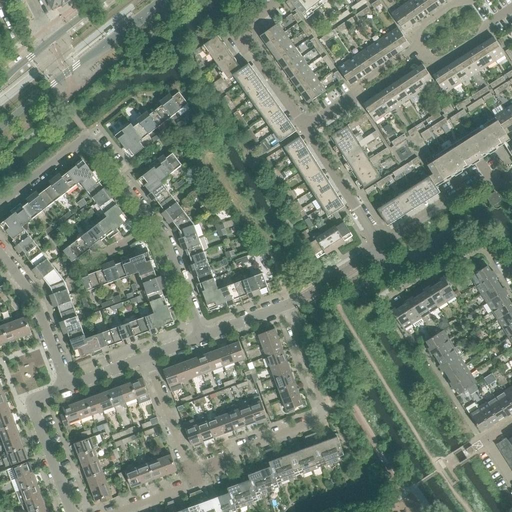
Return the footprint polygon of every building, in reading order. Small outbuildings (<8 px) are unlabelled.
[(48,0),(52,9),(53,8),(54,10),(61,6),(61,5),(61,4),(63,6),(70,0),(48,0)] [(310,9),(322,0),(288,0),(285,2),(293,12),(297,9),(306,20),(314,13),(310,9)] [(374,9),(381,4),(378,0),(371,5),(374,9)] [(428,13),(418,0),(411,0),(408,2),(420,19),(428,13)] [(437,7),(431,0),(418,0),(428,13),(437,7)] [(420,19),(408,2),(400,8),(412,25),(420,19)] [(354,12),(360,7),(358,3),(351,8),(354,12)] [(364,15),(370,11),(368,7),(361,11),(364,15)] [(412,25),(400,8),(391,14),(403,31),(412,25)] [(343,19),(350,14),(347,10),(341,15),(343,19)] [(358,20),(364,15),(361,11),(355,15),(358,20)] [(302,21),(297,13),(293,16),(298,23),(302,21)] [(337,23),(343,19),(341,15),(334,19),(337,23)] [(347,27),(354,22),(352,18),(345,23),(347,27)] [(307,28),(303,22),(299,25),(303,31),(307,28)] [(326,30),(333,26),(330,22),(323,26),(326,30)] [(340,32),(347,27),(345,23),(337,28),(340,32)] [(267,45),(284,33),(277,24),(261,36),(267,45)] [(311,34),(307,28),(303,31),(307,37),(311,34)] [(409,45),(403,36),(398,28),(388,34),(400,51),(409,45)] [(330,38),(336,34),(334,30),(328,34),(330,38)] [(273,53),(289,41),(284,33),(267,45),(273,53)] [(324,42),(330,38),(328,34),(321,38),(324,42)] [(400,51),(388,34),(380,40),(392,56),(400,51)] [(209,54),(223,44),(218,36),(217,35),(193,52),(196,56),(203,51),(206,56),(209,54)] [(319,45),(314,38),(310,41),(315,48),(319,45)] [(504,55),(493,38),(484,44),(495,61),(504,55)] [(507,45),(502,38),(498,40),(503,48),(507,45)] [(392,56),(380,40),(372,45),(384,62),(392,56)] [(278,61),(295,49),(289,41),(273,53),(278,61)] [(215,63),(230,52),(226,46),(225,46),(223,44),(209,54),(215,63)] [(495,61),(484,44),(476,49),(487,66),(495,61)] [(324,52),(319,45),(315,48),(320,55),(324,52)] [(384,62),(372,45),(363,51),(375,68),(384,62)] [(284,69),(301,58),(295,49),(278,61),(284,69)] [(487,66),(476,49),(468,54),(479,71),(487,66)] [(375,68),(363,51),(354,57),(366,74),(375,68)] [(221,71),(235,61),(234,58),(230,52),(215,63),(221,71)] [(479,71),(468,54),(459,60),(469,76),(470,77),(479,71)] [(331,62),(326,56),(322,58),(327,64),(331,62)] [(366,74),(354,57),(347,62),(358,79),(366,74)] [(291,78),(307,66),(301,58),(284,69),(291,78)] [(469,76),(459,60),(450,65),(457,76),(460,83),(470,77),(469,76)] [(219,85),(233,75),(233,74),(241,68),(236,61),(235,61),(221,71),(218,73),(222,78),(212,84),(220,95),(224,92),(219,85)] [(335,68),(331,62),(327,64),(331,71),(335,68)] [(358,79),(347,62),(338,68),(350,85),(358,79)] [(240,84),(255,73),(249,64),(241,69),(241,68),(233,74),(233,75),(240,84)] [(434,82),(429,74),(422,65),(413,71),(417,76),(424,88),(434,82)] [(460,83),(457,76),(450,65),(441,71),(445,76),(452,88),(460,83)] [(296,86),(313,74),(307,66),(291,78),(296,86)] [(343,79),(337,71),(333,74),(339,81),(343,79)] [(424,88),(417,76),(413,71),(405,76),(417,93),(424,88)] [(452,88),(445,76),(441,71),(433,76),(444,93),(452,88)] [(245,91),(261,81),(255,73),(240,84),(245,91)] [(302,94),(318,82),(313,74),(296,86),(302,94)] [(417,93),(405,76),(397,82),(408,99),(417,93)] [(505,81),(502,76),(496,80),(499,85),(505,81)] [(499,85),(496,80),(490,84),(492,89),(499,85)] [(251,99),(266,88),(261,81),(245,91),(251,99)] [(308,103),(325,91),(318,82),(302,94),(308,103)] [(408,99),(397,82),(388,88),(400,105),(408,99)] [(509,87),(506,83),(500,87),(503,91),(509,87)] [(481,95),(489,91),(486,87),(479,91),(481,95)] [(503,91),(500,87),(494,91),(496,95),(503,91)] [(257,108),(272,97),(266,88),(251,99),(257,108)] [(400,105),(388,88),(379,94),(391,111),(400,105)] [(474,100),(481,95),(479,91),(472,96),(474,100)] [(188,104),(179,92),(172,97),(171,95),(168,95),(164,98),(176,113),(188,104)] [(485,102),(493,97),(490,93),(482,98),(485,102)] [(391,111),(379,94),(371,99),(383,116),(391,111)] [(231,102),(227,95),(222,98),(227,104),(231,102)] [(263,117),(279,106),(272,97),(257,108),(263,117)] [(176,113),(164,98),(161,101),(160,103),(162,105),(155,110),(165,122),(176,113)] [(464,106),(471,102),(468,98),(462,102),(464,106)] [(383,116),(371,99),(363,105),(374,122),(383,116)] [(476,107),(483,103),(481,99),(474,103),(476,107)] [(235,108),(231,102),(227,104),(231,110),(235,108)] [(458,111),(464,106),(462,102),(455,106),(458,111)] [(470,112),(476,107),(474,103),(467,108),(470,112)] [(444,114),(452,109),(450,105),(442,110),(444,114)] [(268,125),(284,114),(279,106),(263,117),(268,125)] [(165,122),(155,110),(149,115),(148,113),(145,112),(141,115),(153,131),(165,122)] [(459,118),(466,114),(463,110),(457,114),(459,118)] [(242,118),(238,111),(234,114),(239,121),(242,118)] [(511,129),(511,123),(504,111),(494,117),(497,121),(505,134),(506,134),(511,129)] [(441,116),(438,112),(432,116),(435,120),(441,116)] [(274,133),(290,122),(284,114),(268,125),(274,133)] [(358,142),(351,130),(368,119),(365,114),(330,136),(331,137),(330,138),(334,144),(335,143),(341,154),(358,142)] [(453,122),(459,118),(457,114),(450,118),(453,122)] [(153,131),(141,115),(138,118),(137,121),(139,123),(133,127),(142,139),(153,131)] [(435,120),(432,116),(426,120),(428,124),(435,120)] [(247,125),(242,118),(239,121),(244,128),(247,125)] [(441,127),(447,123),(445,119),(438,123),(441,127)] [(439,182),(491,149),(508,138),(506,134),(505,134),(497,121),(437,159),(434,154),(425,160),(434,173),(432,174),(429,176),(432,175),(437,182),(437,183),(438,183),(439,182)] [(289,136),(296,131),(290,122),(274,133),(280,142),(287,138),(289,136)] [(417,131),(425,127),(422,123),(415,127),(417,131)] [(434,131),(441,127),(438,123),(431,127),(434,131)] [(139,142),(142,139),(133,127),(131,124),(115,136),(124,147),(123,148),(123,151),(129,159),(144,148),(139,142)] [(393,132),(388,124),(383,127),(388,135),(393,132)] [(410,136),(417,131),(415,127),(407,132),(410,136)] [(254,135),(250,129),(246,132),(250,138),(254,135)] [(432,136),(428,130),(420,134),(423,138),(425,141),(432,136)] [(369,159),(362,147),(379,136),(376,131),(358,142),(341,154),(342,154),(341,155),(345,161),(346,160),(352,171),(369,159)] [(259,141),(254,135),(250,138),(255,144),(259,141)] [(290,157),(306,146),(300,137),(292,142),(292,141),(290,143),(284,147),(290,157)] [(394,146),(400,142),(398,138),(391,142),(394,146)] [(266,152),(261,145),(257,147),(262,155),(266,152)] [(295,165),(311,154),(306,146),(290,157),(295,165)] [(381,178),(372,165),(390,153),(387,148),(369,159),(352,171),(353,171),(352,172),(355,178),(357,178),(364,188),(381,178)] [(182,165),(172,153),(166,158),(164,156),(162,156),(158,159),(170,174),(182,165)] [(300,173),(316,162),(311,154),(295,165),(300,173)] [(274,164),(270,158),(269,156),(265,159),(270,166),(274,164)] [(413,166),(420,161),(417,157),(411,161),(413,166)] [(160,181),(162,180),(170,174),(158,159),(150,165),(149,168),(151,169),(139,178),(151,193),(163,184),(160,181)] [(103,180),(96,171),(94,171),(92,172),(83,161),(67,173),(76,184),(80,182),(87,191),(99,182),(103,180)] [(306,182),(322,172),(316,162),(300,173),(306,182)] [(402,173),(410,168),(407,164),(400,168),(402,173)] [(280,174),(276,167),(272,170),(276,176),(280,174)] [(395,177),(402,173),(400,168),(392,173),(395,177)] [(312,191),(328,180),(322,172),(306,182),(312,191)] [(76,184),(67,173),(62,177),(60,175),(58,175),(54,178),(65,193),(76,184)] [(391,179),(389,175),(382,179),(385,183),(391,179)] [(437,183),(437,182),(432,175),(429,176),(421,182),(431,198),(440,193),(435,185),(437,183)] [(65,193),(54,178),(50,180),(50,183),(51,185),(45,190),(54,202),(65,193)] [(385,183),(382,179),(376,183),(379,187),(385,183)] [(317,199),(333,189),(328,180),(312,191),(317,199)] [(96,203),(111,191),(108,187),(106,187),(104,188),(99,182),(87,191),(96,203)] [(431,198),(421,182),(412,187),(422,204),(431,198)] [(172,196),(163,184),(151,193),(147,196),(150,200),(153,200),(155,199),(160,205),(172,196)] [(291,191),(286,184),(282,186),(287,194),(291,191)] [(367,195),(375,190),(373,186),(365,191),(367,195)] [(200,192),(196,187),(191,192),(195,196),(197,195),(200,192)] [(422,204),(412,187),(403,193),(413,209),(422,204)] [(322,207),(338,197),(333,189),(317,199),(322,207)] [(54,202),(45,190),(39,195),(37,193),(35,192),(31,195),(43,210),(54,202)] [(117,205),(112,198),(114,197),(114,194),(111,191),(96,203),(105,214),(117,205)] [(296,198),(291,191),(287,194),(292,201),(296,198)] [(413,209),(403,193),(394,198),(405,215),(413,209)] [(497,204),(499,196),(490,194),(489,202),(497,204)] [(43,210),(31,195),(27,198),(27,201),(29,203),(23,207),(22,208),(31,219),(43,210)] [(165,219),(180,207),(172,196),(160,205),(164,211),(162,213),(162,215),(165,219)] [(337,211),(344,206),(338,197),(322,207),(328,217),(333,214),(337,211)] [(405,215),(394,198),(386,203),(396,220),(405,215)] [(302,208),(298,202),(294,204),(298,211),(302,208)] [(396,220),(386,203),(377,209),(382,218),(387,226),(396,220)] [(22,226),(24,225),(31,219),(22,208),(23,207),(20,204),(12,210),(11,213),(13,215),(1,224),(13,239),(25,230),(22,226)] [(128,220),(117,205),(105,214),(107,217),(98,224),(107,236),(106,236),(109,240),(118,233),(118,231),(116,229),(128,220)] [(193,224),(180,207),(165,219),(168,223),(171,223),(172,221),(180,231),(193,224)] [(352,236),(337,211),(333,214),(341,226),(337,229),(337,228),(335,229),(344,242),(352,237),(352,236)] [(313,226),(308,218),(304,221),(309,228),(313,226)] [(217,232),(221,230),(230,226),(229,222),(219,225),(219,224),(215,226),(217,232)] [(106,236),(107,236),(98,224),(86,233),(98,248),(102,245),(102,243),(101,241),(106,236)] [(198,238),(193,224),(180,231),(182,237),(180,238),(179,241),(180,245),(198,238)] [(344,242),(335,229),(327,234),(335,248),(342,244),(341,243),(344,242)] [(18,253),(33,241),(25,230),(13,239),(17,245),(15,246),(15,249),(18,253)] [(326,253),(318,240),(317,241),(313,244),(305,231),(301,233),(317,258),(318,258),(326,253)] [(98,248),(86,233),(75,242),(84,254),(90,249),(92,251),(94,251),(98,248)] [(335,248),(327,234),(318,240),(326,253),(328,251),(329,252),(335,248)] [(203,252),(198,238),(180,245),(182,249),(184,250),(187,250),(190,257),(203,252)] [(42,252),(33,241),(18,253),(21,256),(23,257),(25,255),(30,261),(42,252)] [(78,258),(84,254),(75,242),(63,251),(75,266),(79,263),(79,260),(78,258)] [(36,275),(51,264),(42,252),(30,261),(35,268),(33,269),(33,272),(36,275)] [(154,270),(147,252),(134,258),(133,255),(130,254),(120,258),(122,262),(128,276),(139,272),(140,276),(154,270)] [(208,265),(203,252),(190,257),(192,264),(190,265),(189,268),(191,272),(208,265)] [(122,262),(115,265),(114,262),(112,261),(107,263),(114,281),(128,276),(122,262)] [(114,281),(107,263),(103,265),(102,267),(103,269),(95,272),(100,286),(114,281)] [(64,281),(51,264),(36,275),(38,279),(41,279),(43,278),(51,288),(64,281)] [(213,279),(208,265),(191,272),(192,276),(194,277),(197,277),(199,283),(213,279)] [(476,286),(495,274),(493,270),(491,272),(487,266),(470,277),(476,286)] [(163,282),(161,278),(159,277),(157,278),(154,270),(140,276),(145,289),(163,282)] [(100,286),(95,272),(88,275),(87,272),(85,271),(80,273),(87,291),(100,286)] [(267,287),(262,273),(248,279),(255,296),(259,295),(260,293),(260,290),(267,287)] [(481,295),(498,283),(495,278),(497,277),(495,274),(476,286),(481,295)] [(240,297),(235,284),(222,288),(218,277),(213,279),(216,286),(218,290),(221,289),(226,303),(227,307),(232,305),(233,302),(233,300),(240,297)] [(456,296),(447,282),(444,277),(440,279),(441,281),(436,285),(447,302),(456,296)] [(216,286),(213,279),(199,283),(195,285),(199,295),(201,296),(204,295),(209,309),(226,303),(221,289),(218,290),(216,286)] [(255,296),(248,279),(235,284),(240,297),(247,295),(248,297),(250,298),(255,296)] [(69,295),(64,281),(51,288),(53,294),(50,295),(49,297),(51,302),(69,295)] [(164,297),(161,290),(164,289),(165,287),(163,282),(145,289),(150,303),(164,297)] [(486,303),(506,291),(504,288),(502,289),(498,283),(481,295),(486,303)] [(447,302),(436,285),(430,288),(429,286),(426,288),(438,308),(447,302)] [(438,308),(426,288),(423,290),(424,292),(419,296),(429,313),(438,308)] [(492,312),(509,301),(506,295),(508,294),(506,291),(486,303),(492,312)] [(74,309),(69,295),(51,302),(53,306),(55,307),(57,306),(60,314),(74,309)] [(121,301),(119,295),(112,298),(113,301),(107,303),(108,306),(121,301)] [(174,322),(168,308),(171,308),(172,305),(168,295),(164,297),(150,303),(154,313),(150,315),(155,329),(156,329),(174,322)] [(429,313),(419,296),(413,299),(412,297),(409,299),(421,319),(429,313)] [(421,319),(409,299),(406,301),(407,303),(401,307),(412,324),(421,319)] [(497,320),(511,311),(511,304),(509,301),(492,312),(497,320)] [(412,324),(401,307),(396,310),(395,308),(391,310),(403,330),(412,324)] [(79,322),(74,309),(60,314),(63,321),(61,322),(59,324),(61,329),(79,322)] [(503,329),(511,323),(511,311),(497,320),(503,329)] [(155,329),(150,315),(137,320),(143,334),(150,331),(150,333),(153,334),(158,333),(156,329),(155,329)] [(31,333),(25,317),(13,322),(19,337),(24,336),(25,337),(30,335),(30,333),(31,333)] [(143,334),(137,320),(123,325),(130,343),(135,341),(136,339),(135,337),(143,334)] [(19,337),(13,322),(2,326),(8,342),(9,341),(9,343),(15,341),(14,339),(19,337)] [(84,336),(79,322),(61,329),(63,333),(65,334),(67,333),(70,341),(84,336)] [(509,338),(511,335),(511,323),(503,329),(509,338)] [(130,343),(123,325),(110,330),(115,344),(123,341),(124,343),(126,344),(130,343)] [(279,340),(275,329),(258,335),(262,346),(279,340)] [(115,344),(110,330),(96,335),(103,353),(108,351),(109,349),(108,347),(115,344)] [(429,352),(448,340),(443,331),(426,341),(429,347),(427,348),(429,352)] [(103,353),(96,335),(85,339),(84,336),(70,341),(77,358),(91,353),(91,355),(94,356),(103,353)] [(283,350),(279,340),(262,346),(266,357),(283,350)] [(437,359),(454,348),(448,340),(429,352),(432,355),(433,354),(437,359)] [(245,358),(239,342),(228,346),(234,362),(245,358)] [(234,362),(228,346),(217,350),(223,366),(234,362)] [(440,369),(463,354),(458,346),(454,348),(437,359),(440,364),(438,366),(440,369)] [(223,366),(217,350),(206,354),(212,370),(223,366)] [(287,361),(283,350),(266,357),(270,367),(287,361)] [(212,370),(206,354),(196,358),(202,374),(212,370)] [(448,376),(465,366),(459,357),(463,354),(440,369),(442,372),(444,371),(448,376)] [(202,374),(196,358),(185,362),(191,378),(202,374)] [(291,372),(287,361),(270,367),(274,378),(291,372)] [(191,378),(185,362),(174,366),(180,382),(191,378)] [(254,369),(252,363),(247,364),(250,371),(249,371),(251,374),(256,372),(255,369),(254,369)] [(180,382),(174,366),(163,370),(169,387),(180,382)] [(451,386),(470,374),(465,366),(448,376),(451,382),(449,383),(451,386)] [(295,382),(291,372),(274,378),(278,389),(295,382)] [(459,394),(474,384),(476,383),(470,374),(451,386),(453,389),(455,388),(459,394)] [(148,394),(142,378),(137,380),(137,379),(131,381),(132,382),(131,383),(137,398),(148,394)] [(137,398),(131,383),(130,383),(130,381),(124,384),(125,385),(120,387),(125,403),(137,398)] [(299,393),(295,382),(278,389),(282,399),(299,393)] [(125,403),(120,387),(115,389),(114,387),(109,389),(109,391),(108,391),(114,407),(125,403)] [(114,407),(108,391),(107,390),(102,392),(102,393),(97,395),(103,411),(114,407)] [(511,410),(511,404),(504,392),(495,397),(507,416),(511,414),(509,412),(511,410)] [(303,404),(299,393),(282,399),(286,411),(303,404)] [(103,411),(97,395),(92,397),(92,396),(86,398),(86,399),(91,415),(103,411)] [(507,416),(495,397),(487,403),(498,420),(503,416),(504,418),(507,416)] [(91,415),(86,399),(85,400),(85,398),(79,400),(80,402),(75,404),(80,419),(91,415)] [(267,418),(261,401),(250,406),(256,422),(267,418)] [(0,417),(10,414),(9,409),(10,408),(8,402),(6,403),(6,402),(0,404),(0,417)] [(490,427),(478,408),(475,403),(466,409),(480,431),(486,427),(487,429),(490,427)] [(498,420),(487,403),(478,408),(490,427),(493,425),(492,423),(498,420)] [(80,419),(75,404),(70,405),(69,404),(63,406),(64,408),(63,408),(65,413),(60,415),(64,426),(69,425),(69,424),(80,419)] [(256,422),(250,406),(239,410),(245,426),(256,422)] [(245,426),(239,410),(228,414),(234,430),(245,426)] [(16,424),(14,418),(12,418),(10,414),(0,417),(0,430),(15,425),(14,424),(16,424)] [(234,430),(228,414),(218,418),(224,434),(234,430)] [(224,434),(218,418),(207,421),(213,438),(224,434)] [(202,442),(196,425),(194,420),(183,424),(191,446),(202,442)] [(213,438),(207,421),(196,425),(202,442),(213,438)] [(19,436),(17,431),(18,431),(16,425),(15,425),(0,430),(0,433),(3,442),(19,436)] [(333,462),(325,441),(322,442),(320,441),(318,435),(316,434),(316,433),(310,435),(322,466),(333,462)] [(345,458),(336,434),(329,436),(329,437),(328,440),(325,441),(333,462),(345,458)] [(322,466),(310,435),(305,437),(305,438),(304,440),(307,446),(306,448),(303,449),(310,470),(322,466)] [(24,446),(22,440),(21,441),(19,436),(3,442),(7,453),(23,447),(24,446)] [(98,447),(97,444),(98,443),(95,436),(90,438),(74,444),(76,449),(75,449),(77,455),(78,455),(94,450),(94,449),(98,447)] [(499,450),(510,444),(506,438),(496,445),(499,450)] [(470,452),(479,446),(476,440),(466,446),(470,452)] [(503,456),(511,449),(511,447),(510,444),(499,450),(503,456)] [(27,459),(25,454),(27,453),(25,447),(23,448),(23,447),(7,453),(9,457),(3,459),(6,467),(12,465),(27,459)] [(310,470),(303,449),(300,450),(297,449),(297,448),(290,450),(299,474),(310,470)] [(506,461),(511,457),(511,449),(503,456),(506,461)] [(98,461),(94,450),(78,455),(79,456),(77,456),(79,462),(81,462),(83,467),(98,461)] [(299,474),(290,450),(284,453),(284,454),(283,456),(280,457),(288,479),(299,474)] [(177,470),(173,460),(171,455),(159,459),(165,475),(170,473),(170,474),(176,472),(176,471),(177,470)] [(288,479),(280,457),(277,459),(275,457),(275,456),(267,459),(269,464),(276,483),(277,483),(288,479)] [(165,475),(159,459),(148,463),(154,479),(155,480),(161,478),(160,477),(165,475)] [(102,472),(98,461),(83,467),(84,471),(83,472),(85,478),(87,477),(87,478),(102,472)] [(33,473),(31,468),(32,468),(30,462),(29,463),(28,462),(13,468),(17,479),(33,473)] [(154,479),(148,463),(137,467),(143,483),(148,481),(148,483),(154,481),(153,479),(154,479)] [(276,483),(269,464),(263,466),(263,467),(262,469),(259,471),(267,491),(278,487),(277,483),(276,483)] [(267,491),(259,471),(257,472),(254,471),(253,467),(252,466),(251,465),(245,467),(248,477),(256,496),(267,491)] [(143,483),(137,467),(125,472),(131,487),(132,487),(132,488),(138,486),(138,485),(143,483)] [(107,483),(102,472),(87,478),(86,479),(88,485),(89,484),(91,489),(107,483)] [(38,483),(36,478),(34,478),(33,473),(17,479),(21,491),(37,484),(38,483)] [(256,496),(248,477),(242,479),(242,480),(241,483),(239,484),(246,504),(257,500),(256,496)] [(246,504),(239,484),(236,485),(234,484),(233,482),(226,485),(228,490),(235,509),(246,504)] [(111,495),(107,483),(91,489),(93,494),(92,494),(94,500),(95,500),(95,501),(111,495)] [(41,496),(39,491),(40,490),(38,485),(37,485),(37,484),(21,491),(25,502),(41,496)] [(223,511),(218,497),(216,497),(211,499),(210,499),(210,500),(208,501),(205,499),(203,492),(201,492),(201,490),(195,493),(198,501),(202,511),(223,511)] [(236,511),(235,509),(228,490),(222,492),(222,493),(221,496),(218,497),(218,496),(217,497),(218,497),(223,511),(236,511)] [(46,506),(44,500),(43,501),(41,496),(25,502),(29,511),(32,511),(45,507),(45,506),(46,506)] [(177,511),(176,509),(173,501),(167,503),(168,504),(167,506),(169,511),(177,511)] [(202,511),(198,501),(192,503),(192,504),(191,507),(188,508),(189,511),(202,511)]
